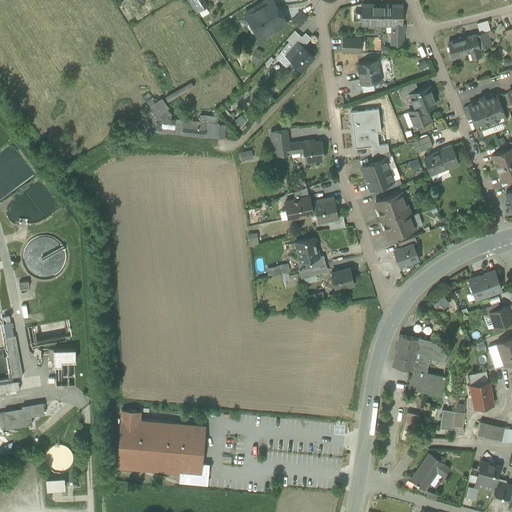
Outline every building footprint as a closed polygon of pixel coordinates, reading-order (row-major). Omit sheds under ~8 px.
[(201,0),(193,0),(198,11),(205,9),(201,0)] [(272,0),(265,0),(244,13),(260,40),(287,24),(272,0)] [(382,5),(362,5),(361,24),(381,24),(382,5)] [(402,6),(382,5),(381,24),(392,25),(401,25),(401,24),(402,6)] [(301,12),(292,22),(297,27),(306,17),(301,12)] [(487,20),(477,23),(479,33),(487,31),(490,30),(487,20)] [(401,25),(392,25),(391,45),(402,46),(402,32),(404,32),(404,24),(401,24),(401,25)] [(479,33),(475,34),(479,49),(480,49),(491,46),(487,31),(479,33)] [(292,46),(296,42),(301,37),(297,34),(289,43),(292,46)] [(475,34),(466,37),(471,51),(470,52),(472,58),(481,55),(480,49),(479,49),(475,34)] [(466,37),(448,42),(452,57),(470,52),(471,51),(466,37)] [(361,39),(343,38),(342,51),(360,52),(360,50),(361,40),(361,39)] [(292,46),(284,55),(289,59),(301,46),(296,42),(292,46)] [(292,46),(289,43),(281,52),(284,55),(292,46)] [(304,49),(301,46),(289,59),(302,70),(313,57),(309,53),(310,51),(306,47),(304,49)] [(262,52),(257,49),(251,61),(257,63),(262,52)] [(377,60),(357,64),(359,78),(360,84),(361,84),(362,90),(362,91),(374,89),(373,82),(381,80),(377,60)] [(359,78),(348,80),(350,92),(362,90),(361,84),(360,84),(359,78)] [(415,81),(397,88),(400,97),(409,94),(408,93),(418,90),(415,81)] [(191,83),(165,97),(168,102),(193,87),(191,83)] [(418,90),(408,93),(409,94),(411,101),(414,102),(416,102),(418,107),(408,111),(414,125),(430,119),(426,107),(435,104),(428,86),(418,90)] [(511,103),(511,102),(508,92),(503,95),(506,104),(507,106),(511,103)] [(503,95),(502,93),(496,95),(500,106),(506,104),(503,95)] [(495,94),(485,98),(484,97),(483,97),(479,98),(479,99),(478,99),(479,100),(468,104),(468,105),(472,117),(478,130),(506,120),(500,106),(496,95),(496,94),(495,94)] [(145,114),(153,131),(170,133),(171,120),(159,100),(156,102),(150,106),(145,114)] [(468,105),(462,108),(467,119),(472,117),(468,105)] [(131,135),(153,131),(145,114),(140,118),(128,123),(131,135)] [(178,125),(179,121),(171,120),(170,133),(175,134),(176,125),(178,125)] [(199,123),(179,121),(178,125),(176,125),(175,134),(211,137),(211,123),(200,122),(199,123)] [(214,124),(211,123),(211,137),(220,138),(221,125),(214,124)] [(287,130),(272,132),(274,145),(288,143),(287,130)] [(428,135),(411,141),(413,147),(430,140),(428,135)] [(321,141),(310,143),(309,140),(288,143),(274,145),(276,154),(299,151),(304,151),(305,161),(324,158),(321,141)] [(430,140),(413,147),(415,152),(432,146),(430,140)] [(511,140),(502,144),(504,150),(511,146),(511,140)] [(451,145),(442,149),(443,150),(424,157),(430,174),(436,172),(436,171),(449,166),(449,168),(458,164),(451,145)] [(511,146),(504,150),(491,155),(496,168),(511,161),(511,146)] [(251,149),(240,152),(243,160),(254,157),(251,149)] [(388,149),(371,156),(373,161),(384,157),(384,158),(390,155),(388,149)] [(373,161),(361,166),(366,177),(388,169),(384,158),(384,157),(373,161)] [(418,158),(409,161),(412,170),(421,167),(418,158)] [(511,161),(496,168),(501,181),(511,176),(511,161)] [(388,169),(366,177),(370,188),(382,184),(392,180),(388,169)] [(392,180),(382,184),(384,189),(401,183),(399,177),(392,180)] [(307,188),(294,193),(295,199),(309,196),(307,188)] [(401,191),(375,201),(382,219),(408,209),(401,191)] [(295,199),(285,201),(289,222),(314,216),(314,215),(312,202),(310,196),(309,196),(295,199)] [(317,215),(319,224),(329,222),(339,220),(339,218),(335,196),(314,200),(314,201),(317,215)] [(408,209),(382,219),(389,237),(415,227),(408,209)] [(343,217),(339,218),(339,220),(329,222),(330,229),(345,227),(343,217)] [(259,244),(258,233),(247,235),(249,245),(259,244)] [(314,238),(294,243),(299,262),(307,260),(319,257),(314,238)] [(412,243),(393,250),(399,266),(418,259),(412,243)] [(323,256),(319,257),(307,260),(309,267),(313,266),(325,264),(323,256)] [(267,269),(268,276),(290,271),(289,263),(267,269)] [(325,264),(313,266),(315,273),(327,271),(325,264)] [(310,274),(309,267),(299,270),(300,277),(310,274)] [(349,267),(331,272),(335,289),(353,284),(349,267)] [(493,267),(465,276),(472,298),(500,289),(493,267)] [(438,300),(444,308),(451,303),(444,295),(438,300)] [(498,302),(486,306),(487,311),(489,311),(500,307),(498,302)] [(500,307),(489,311),(495,326),(511,321),(506,305),(500,307)] [(432,341),(399,333),(399,334),(392,364),(392,365),(412,369),(425,372),(425,371),(428,357),(436,359),(440,347),(432,341)] [(15,335),(5,337),(12,377),(22,376),(15,335)] [(511,336),(497,342),(489,345),(496,366),(504,363),(504,364),(511,361),(511,336)] [(481,341),(472,344),(475,353),(484,350),(481,341)] [(445,351),(440,347),(436,359),(436,360),(442,362),(445,351)] [(75,349),(53,349),(54,366),(55,366),(61,366),(61,361),(74,361),(75,361),(75,349)] [(425,371),(425,372),(412,369),(409,385),(424,389),(424,391),(440,394),(444,376),(425,371)] [(20,379),(0,383),(0,393),(22,388),(20,379)] [(488,380),(470,383),(474,407),(492,404),(488,380)] [(23,409),(4,412),(7,428),(31,424),(30,416),(43,413),(42,403),(22,407),(23,409)] [(61,407),(39,424),(46,433),(68,415),(61,407)] [(454,410),(442,408),(440,424),(452,426),(454,410)] [(205,425),(140,419),(140,411),(121,409),(116,467),(180,473),(179,483),(207,485),(209,465),(201,464),(205,425)] [(464,411),(454,410),(452,426),(451,433),(462,434),(463,427),(462,427),(464,411)] [(418,414),(406,411),(403,428),(415,431),(418,414)] [(504,427),(479,421),(476,435),(501,441),(504,427)] [(511,428),(504,427),(501,441),(511,441),(511,428)] [(443,462),(429,452),(410,478),(416,482),(415,482),(424,488),(437,470),(443,475),(449,467),(442,462),(443,462)] [(499,465),(480,460),(474,483),(483,486),(485,479),(495,481),(495,480),(499,465)] [(476,467),(471,465),(468,477),(473,478),(476,467)] [(64,488),(63,477),(46,478),(47,489),(64,488)] [(511,485),(495,480),(495,481),(489,501),(505,506),(508,495),(511,485)] [(470,485),(467,497),(475,499),(479,487),(470,485)] [(436,494),(427,489),(425,496),(435,499),(436,494)]
